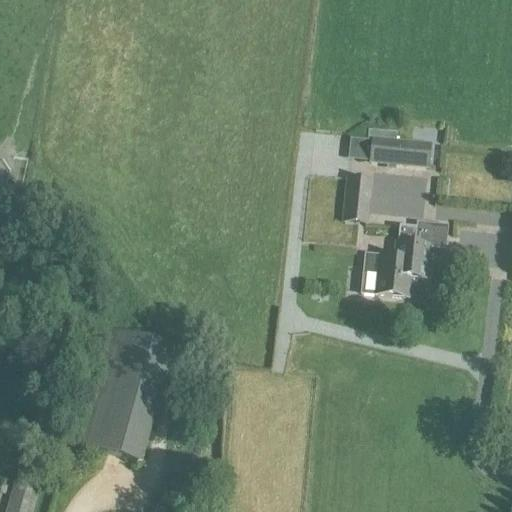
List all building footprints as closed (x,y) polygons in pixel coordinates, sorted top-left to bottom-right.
[(372,141),(369,168),(430,174),(432,147),(372,141)] [(347,180),(342,227),(369,230),(374,183),(347,180)] [(374,257),(373,272),(379,272),(376,299),(408,302),(410,281),(423,283),(426,255),(427,256),(428,251),(446,253),(448,236),(400,231),(397,263),(383,261),(383,258),(374,257)] [(169,348),(111,333),(80,448),(138,464),(169,348)] [(7,511),(34,511),(40,492),(14,485),(7,511)]
